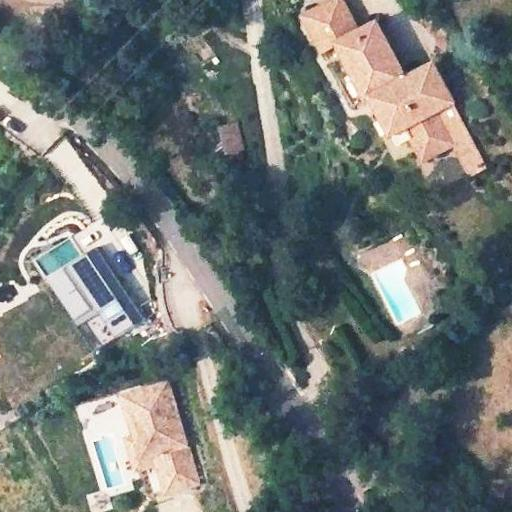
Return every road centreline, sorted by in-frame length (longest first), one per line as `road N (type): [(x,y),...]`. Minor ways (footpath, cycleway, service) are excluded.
road 1 (tertiary): [(0,51),(92,130),(149,193),(303,411)]
road 2 (residential): [(253,0),(279,194),(279,280),(319,379),(303,411)]
